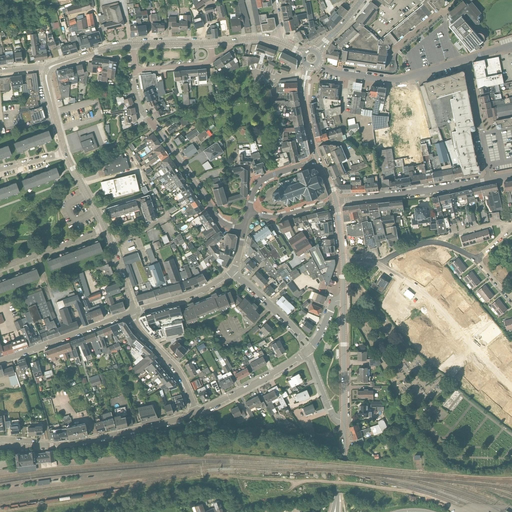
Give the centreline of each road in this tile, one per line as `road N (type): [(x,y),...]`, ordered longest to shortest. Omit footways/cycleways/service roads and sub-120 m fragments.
road 1 (residential): [(243,229),(214,215),(141,110),(136,69)]
road 2 (residential): [(511,387),(435,303),(382,265)]
road 3 (residential): [(335,202),(491,179)]
road 4 (residential): [(467,58),(398,80),(317,63)]
road 5 (residential): [(51,446),(195,412)]
road 6 (tertiary): [(0,361),(129,313)]
road 7 (residential): [(195,412),(307,350)]
road 8 (residential): [(491,179),(467,58)]
road 9 (residential): [(195,412),(177,371),(129,313)]
road 10 (tertiary): [(344,420),(343,300)]
